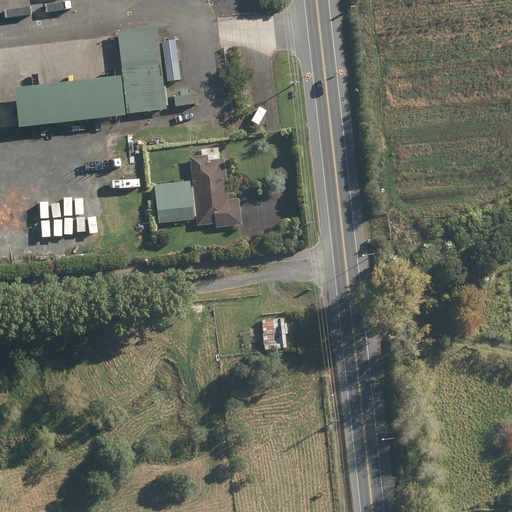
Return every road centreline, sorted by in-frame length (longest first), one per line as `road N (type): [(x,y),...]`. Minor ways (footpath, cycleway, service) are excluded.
road 1 (secondary): [(372,511),(317,0)]
road 2 (track): [(348,272),(0,308)]
road 3 (track): [(346,249),(0,286)]
